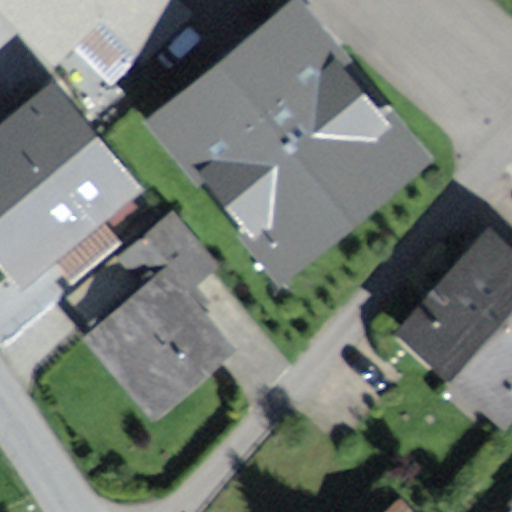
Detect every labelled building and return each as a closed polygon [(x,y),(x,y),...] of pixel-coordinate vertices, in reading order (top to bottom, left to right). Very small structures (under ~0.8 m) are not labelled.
[(88,0),(2,0),(58,56),(101,13),(88,0)] [(174,0),(88,0),(143,56),(187,13),(174,0)] [(215,121),(188,144),(270,244),(397,140),(315,40),(278,70),(259,46),(196,97),(215,121)] [(48,101),(0,140),(0,242),(22,269),(120,186),(48,101)] [(146,279),(92,324),(153,397),(215,344),(172,293),(209,262),(174,221),(153,239),(150,235),(126,255),(146,279)] [(511,268),(491,250),(422,329),(503,400),(511,389),(511,268)]
